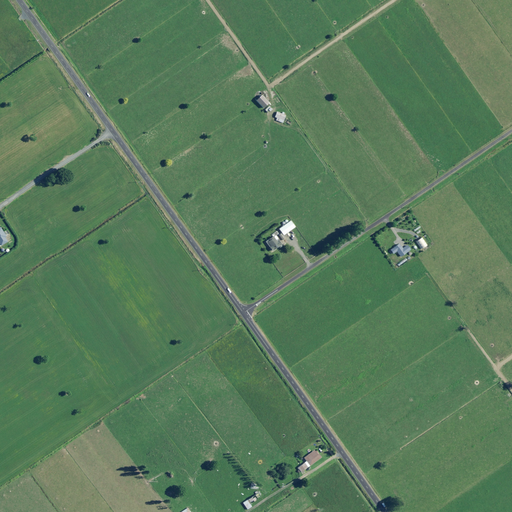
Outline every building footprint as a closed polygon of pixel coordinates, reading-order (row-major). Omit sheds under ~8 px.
[(268,102),(261,95),(256,100),(263,108),(268,102)] [(283,113),(277,111),(275,117),(277,118),(276,120),(283,123),(286,115),(284,114),(284,113),(283,112),(283,113)] [(295,227),(290,221),(279,229),(283,235),(295,227)] [(7,230),(4,232),(1,227),(0,227),(0,245),(1,246),(8,242),(5,237),(9,234),(7,230)] [(277,241),(273,236),(266,242),(272,251),(281,244),(278,240),(277,241)] [(402,248),(399,243),(390,250),(393,254),(397,251),(401,257),(410,250),(407,245),(402,248)] [(322,457),(316,449),(304,458),(307,461),(298,468),(301,472),(322,457)] [(247,500),(243,503),(247,509),(251,507),(250,505),(262,496),(259,492),(247,500)]
